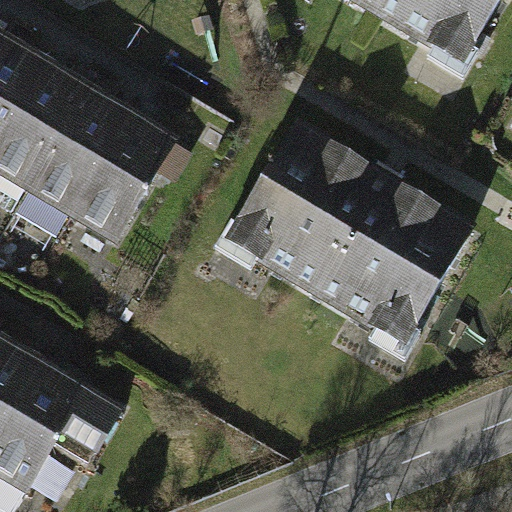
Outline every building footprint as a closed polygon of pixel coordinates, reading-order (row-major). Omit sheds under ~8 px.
[(323,0),(459,79),(504,0),(323,0)] [(0,142),(40,74),(0,51),(0,142)] [(85,101),(40,74),(0,142),(0,186),(26,202),(85,101)] [(130,127),(85,101),(26,202),(71,228),(130,127)] [(175,153),(130,127),(71,228),(115,254),(175,153)] [(284,135),(215,252),(399,360),(468,242),(284,135)] [(0,442),(39,376),(0,352),(0,442)] [(0,442),(0,489),(24,503),(83,401),(39,376),(0,442)]
